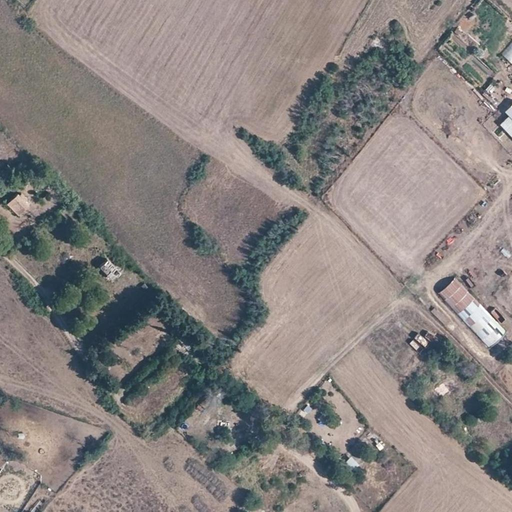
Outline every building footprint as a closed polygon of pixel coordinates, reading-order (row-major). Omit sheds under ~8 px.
[(511,40),(501,53),(511,63),(511,40)] [(511,119),(510,117),(501,125),(511,137),(511,119)] [(18,215),(28,205),(17,194),(6,204),(18,215)] [(94,272),(106,285),(120,272),(109,259),(94,272)] [(477,332),(489,345),(505,331),(493,318),(477,332)] [(174,342),(185,355),(200,341),(197,338),(194,340),(185,332),(174,342)] [(353,468),(364,458),(356,449),(345,458),(353,468)] [(386,483),(395,489),(400,482),(391,476),(386,483)]
